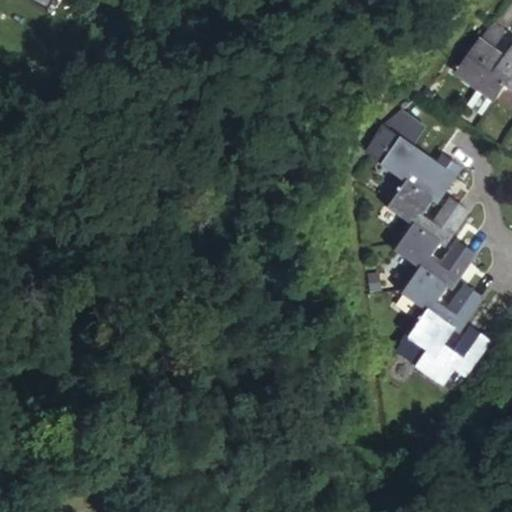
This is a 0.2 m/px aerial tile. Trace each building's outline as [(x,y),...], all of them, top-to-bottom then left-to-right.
[(511,78),(500,70),(486,61),(498,44),(486,35),(449,87),(468,101),(485,112),(486,113),(499,95),(511,78)] [(511,52),(500,70),(511,78),(499,95),(511,104),(511,52)] [(474,128),(485,112),(468,101),(457,116),(474,128)] [(433,211),(456,177),(458,174),(440,162),(422,187),(411,178),(420,165),(390,144),(373,169),(399,187),(427,208),(433,211)] [(399,187),(382,212),(407,230),(436,250),(441,253),(465,218),(447,206),(430,231),(417,222),(427,208),(399,187)] [(407,230),(388,256),(415,275),(443,295),(447,298),(473,262),(456,249),(438,274),(425,265),(436,250),(407,230)] [(415,275),(397,300),(422,318),(452,338),(456,342),(480,307),(462,294),(445,318),(433,309),(443,295),(415,275)] [(452,378),(463,386),(489,350),(471,338),(453,363),(441,354),(452,338),(422,318),(404,344),(452,378)] [(441,394),(452,378),(404,344),(393,360),(441,394)]
